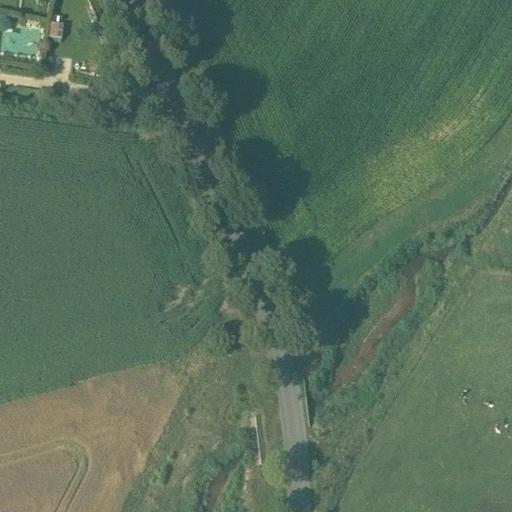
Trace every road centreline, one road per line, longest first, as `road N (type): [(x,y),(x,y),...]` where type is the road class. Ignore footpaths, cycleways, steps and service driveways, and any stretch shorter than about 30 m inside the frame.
road 1 (unclassified): [(300,511),(296,421),(276,327),(131,0)]
road 2 (unknown): [(0,4),(135,7)]
